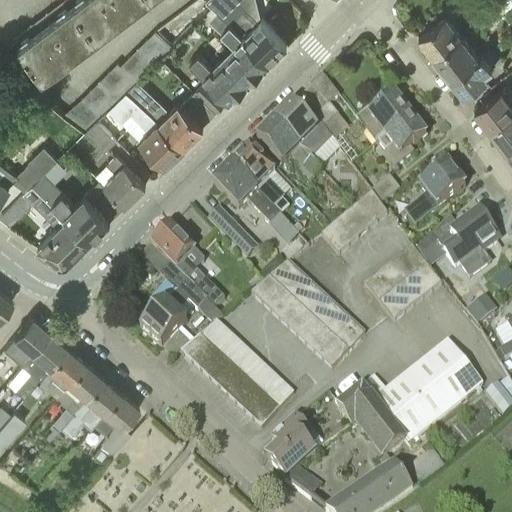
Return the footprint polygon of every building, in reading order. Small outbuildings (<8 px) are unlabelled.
[(103,31),(79,0),(77,0),(19,44),(43,77),(103,31)] [(79,0),(103,31),(142,0),(79,0)] [(240,0),(209,0),(212,3),(225,16),(238,2),(240,0)] [(257,21),(238,2),(225,16),(270,61),(287,43),(261,17),(257,21)] [(270,61),(225,16),(212,3),(203,12),(235,43),(222,57),(248,82),(270,61)] [(434,56),(461,34),(446,15),(419,36),(434,56)] [(161,55),(171,45),(156,29),(146,39),(161,55)] [(452,79),(479,58),(461,34),(434,56),(452,79)] [(161,55),(146,39),(137,48),(153,63),(161,55)] [(153,63),(137,48),(129,56),(144,72),(153,63)] [(248,82),(222,57),(213,66),(199,53),(191,61),(207,78),(195,91),(216,112),(229,100),(230,101),(248,82)] [(452,79),(465,96),(488,78),(484,74),(493,67),(483,55),(479,58),(452,79)] [(144,72),(129,56),(120,65),(136,80),(144,72)] [(13,81),(21,70),(15,62),(5,75),(13,81)] [(136,80),(120,65),(117,62),(109,70),(128,89),(136,80)] [(128,89),(109,70),(100,79),(119,97),(126,90),(128,89)] [(330,107),(339,99),(322,77),(311,88),(330,107)] [(119,97),(100,79),(92,87),(111,106),(119,97)] [(216,112),(195,91),(182,104),(179,101),(168,112),(136,80),(128,89),(126,90),(183,147),(204,126),(203,125),(216,112)] [(511,91),(507,84),(475,109),(490,129),(511,112),(511,91)] [(111,106),(92,87),(84,96),(102,114),(108,108),(111,106)] [(330,107),(311,88),(301,97),(320,115),(330,107)] [(165,165),(183,147),(126,90),(119,97),(111,106),(108,108),(122,122),(131,113),(148,130),(139,139),(165,165)] [(102,114),(84,96),(75,104),(94,123),(97,119),(102,114)] [(275,124),(299,149),(310,160),(332,140),(324,129),(322,127),(320,115),(301,97),(275,124)] [(375,147),(378,145),(411,119),(396,99),(379,112),(376,108),(357,123),(375,147)] [(94,123),(75,104),(63,116),(84,132),(94,123)] [(324,129),(338,118),(339,118),(330,107),(320,115),(322,127),(324,129)] [(509,152),(511,149),(511,112),(490,129),(509,152)] [(117,139),(97,119),(94,123),(84,132),(85,133),(104,152),(117,139)] [(409,151),(426,138),(411,119),(378,145),(386,156),(384,158),(394,170),(413,156),(409,151)] [(281,167),(291,157),(299,149),(275,124),(257,142),(281,167)] [(25,190),(33,183),(44,172),(58,158),(44,145),(28,161),(29,162),(17,174),(0,161),(0,198),(9,186),(8,185),(12,181),(25,190)] [(284,200),(267,182),(275,175),(250,149),(232,167),(256,193),(274,211),(283,201),(284,200)] [(125,205),(146,184),(117,154),(107,163),(116,172),(105,184),(125,205)] [(320,170),(310,160),(302,169),(313,180),(322,172),(320,170)] [(270,226),(279,216),(274,211),(256,193),(232,167),(213,185),(239,211),(247,203),(270,226)] [(415,227),(466,189),(449,167),(420,189),(426,197),(404,214),(415,227)] [(125,205),(105,184),(100,179),(73,206),(70,199),(44,172),(33,183),(90,239),(125,205)] [(382,202),(383,204),(399,191),(389,179),(371,193),(380,204),(382,202)] [(70,259),(90,239),(33,183),(25,190),(0,216),(0,218),(9,225),(33,202),(57,226),(38,246),(58,261),(64,262),(70,259)] [(386,215),(370,196),(361,204),(377,222),(386,215)] [(283,201),(274,211),(279,216),(281,218),(291,209),(283,201)] [(377,222),(361,204),(352,211),(367,230),(377,222)] [(246,262),(259,251),(220,211),(208,223),(246,262)] [(367,230),(352,211),(340,222),(355,240),(367,230)] [(498,243),(492,235),(494,234),(480,214),(439,243),(433,235),(417,250),(422,257),(438,246),(455,269),(460,265),(469,278),(491,263),(484,253),(498,243)] [(355,240),(340,222),(330,229),(346,248),(355,240)] [(205,262),(171,228),(153,246),(172,266),(208,303),(217,294),(196,272),(205,262)] [(346,248),(330,229),(321,237),(337,256),(346,248)] [(427,267),(412,248),(401,256),(416,276),(427,267)] [(416,276),(401,256),(391,264),(406,283),(416,276)] [(152,270),(143,260),(135,268),(144,278),(152,270)] [(406,283),(391,264),(382,271),(397,290),(406,283)] [(281,291),(297,274),(288,265),(269,280),(281,291)] [(161,352),(162,351),(187,324),(178,316),(189,305),(197,313),(208,303),(172,266),(161,277),(167,283),(150,302),(150,311),(156,317),(140,333),(161,352)] [(442,286),(427,267),(416,276),(431,295),(442,286)] [(397,290),(382,271),(373,278),(387,298),(397,290)] [(290,299),(306,282),(297,274),(281,291),(290,299)] [(431,295),(416,276),(406,283),(421,302),(431,295)] [(387,298),(373,278),(363,286),(378,305),(387,298)] [(265,309),(281,291),(269,280),(250,296),(265,309)] [(298,307),(314,289),(306,282),(290,299),(298,307)] [(421,302),(406,283),(397,290),(412,310),(421,302)] [(307,315),(323,297),(314,289),(298,307),(307,315)] [(412,310),(397,290),(387,298),(402,317),(412,310)] [(290,299),(281,291),(265,309),(273,317),(290,299)] [(0,317),(13,301),(0,292),(0,317)] [(477,326),(500,307),(489,293),(466,311),(477,326)] [(315,323),(331,305),(323,297),(307,315),(315,323)] [(402,317),(387,298),(378,305),(393,324),(402,317)] [(282,325),(298,307),(290,299),(273,317),(282,325)] [(324,331),(340,313),(331,305),(315,323),(324,331)] [(290,333),(307,315),(298,307),(282,325),(290,333)] [(332,339),(349,321),(340,313),(324,331),(332,339)] [(31,353),(49,332),(30,315),(4,346),(11,352),(19,343),(31,353)] [(299,341),(315,323),(307,315),(290,333),(299,341)] [(341,346),(357,329),(349,321),(332,339),(341,346)] [(324,331),(315,323),(299,341),(307,349),(324,331)] [(511,323),(507,326),(511,334),(511,345),(500,352),(505,362),(511,357),(511,323)] [(210,350),(225,333),(217,324),(199,339),(210,350)] [(349,354),(366,336),(357,329),(341,346),(349,354)] [(332,339),(324,331),(307,349),(316,357),(332,339)] [(37,383),(68,347),(49,332),(31,353),(21,364),(29,371),(14,388),(24,397),(36,382),(37,383)] [(218,358),(234,340),(225,333),(210,350),(218,358)] [(194,367),(210,350),(199,339),(181,354),(194,367)] [(324,364),(341,346),(332,339),(316,357),(324,364)] [(227,365),(242,348),(234,340),(218,358),(227,365)] [(408,446),(482,386),(448,344),(386,394),(375,402),(380,408),(358,425),(385,459),(405,443),(408,446)] [(333,372),(349,354),(341,346),(324,364),(333,372)] [(67,383),(85,362),(68,347),(37,383),(44,389),(48,384),(58,393),(67,383)] [(235,373),(251,356),(242,348),(227,365),(235,373)] [(218,358),(210,350),(194,367),(203,375),(218,358)] [(244,381),(259,364),(251,356),(235,373),(244,381)] [(211,383),(227,365),(218,358),(203,375),(211,383)] [(103,377),(94,369),(85,362),(67,383),(80,394),(76,399),(74,397),(65,407),(57,416),(64,422),(103,377)] [(252,389),(268,372),(259,364),(244,381),(252,389)] [(220,390),(235,373),(227,365),(211,383),(220,390)] [(261,397),(276,380),(268,372),(252,389),(261,397)] [(228,398),(244,381),(235,373),(220,390),(228,398)] [(93,424),(121,392),(103,377),(64,422),(61,426),(68,432),(88,408),(86,406),(89,402),(102,413),(92,424),(93,424)] [(375,402),(386,394),(375,379),(337,409),(351,430),(358,425),(380,408),(375,402)] [(269,405),(285,388),(276,380),(261,397),(269,405)] [(252,389),(244,381),(228,398),(236,406),(252,389)] [(37,384),(30,392),(36,397),(43,389),(37,384)] [(278,413),(293,396),(285,388),(269,405),(278,413)] [(261,397),(252,389),(236,406),(245,414),(261,397)] [(122,428),(140,408),(121,392),(93,424),(108,437),(101,445),(92,455),(103,465),(112,455),(113,455),(130,435),(122,428)] [(253,422),(269,405),(261,397),(245,414),(253,422)] [(0,424),(10,413),(0,404),(0,424)] [(262,430),(278,413),(269,405),(253,422),(262,430)] [(0,425),(0,449),(24,423),(11,413),(0,425)] [(285,480),(298,469),(314,454),(303,442),(310,436),(295,420),(273,441),(280,449),(268,461),(285,480)] [(413,469),(424,483),(444,468),(432,453),(413,469)] [(285,480),(284,483),(311,503),(323,487),(298,469),(285,480)] [(382,511),(413,491),(424,483),(413,469),(401,478),(394,469),(330,511),(382,511)]
